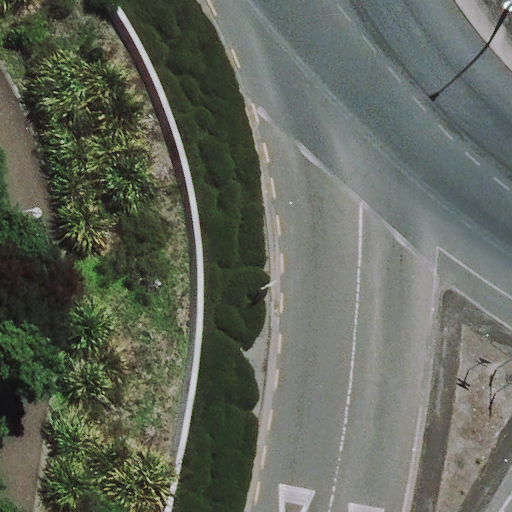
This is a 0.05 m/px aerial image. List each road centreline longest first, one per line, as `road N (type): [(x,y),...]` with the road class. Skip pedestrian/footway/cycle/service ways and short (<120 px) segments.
road 1 (secondary): [(329,511),(356,353),(377,52)]
road 2 (trunk): [(511,193),(416,103),(377,52)]
